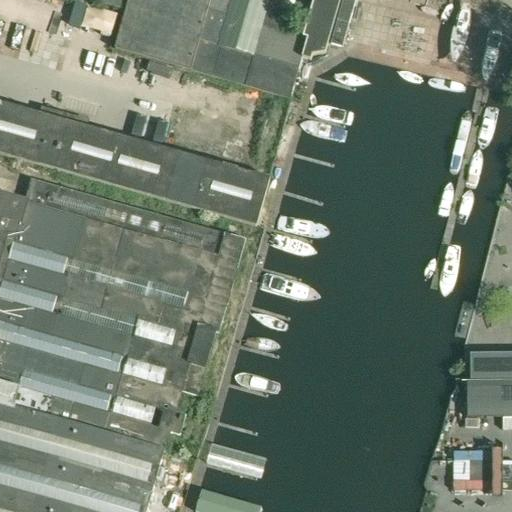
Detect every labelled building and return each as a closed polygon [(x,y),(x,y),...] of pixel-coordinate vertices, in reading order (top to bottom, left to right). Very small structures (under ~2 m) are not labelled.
[(39,25),(45,0),(9,0),(6,16),(39,25)] [(90,0),(122,9),(124,0),(90,0)] [(211,0),(129,0),(115,49),(190,71),(198,42),(199,43),(199,41),(211,0)] [(211,0),(199,41),(299,69),(302,59),(304,59),(309,40),(278,31),(281,24),(275,18),(284,9),(279,3),(281,0),(211,0)] [(304,59),(308,60),(311,61),(312,56),(325,54),(340,0),(319,0),(309,39),(309,40),(304,59)] [(430,58),(444,60),(444,58),(458,60),(463,25),(447,23),(446,33),(434,31),(430,58)] [(476,68),(485,35),(473,32),(464,65),(476,68)] [(0,155),(26,162),(257,227),(270,180),(290,100),(299,69),(199,41),(199,43),(198,42),(190,71),(230,83),(207,162),(87,129),(89,123),(43,110),(41,116),(0,104),(0,155)] [(77,100),(105,102),(107,76),(79,74),(77,100)] [(0,197),(0,405),(164,453),(169,433),(180,436),(185,417),(175,414),(182,392),(199,397),(203,380),(217,333),(219,334),(244,246),(245,241),(225,235),(98,200),(33,182),(26,205),(0,197)] [(511,383),(505,384),(468,384),(468,418),(511,418),(511,383)] [(0,511),(147,511),(164,453),(0,405),(0,511)] [(440,462),(441,478),(451,478),(451,462),(440,462)]
